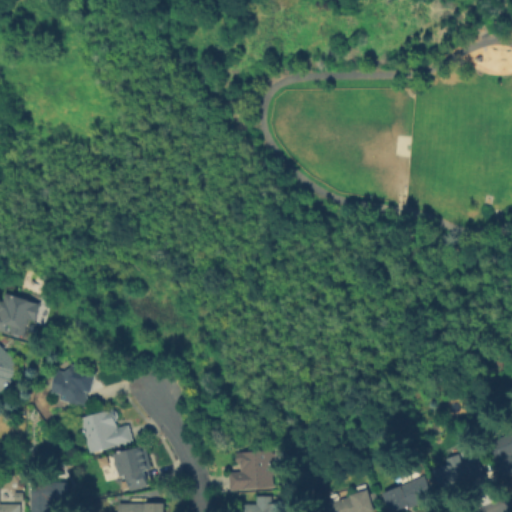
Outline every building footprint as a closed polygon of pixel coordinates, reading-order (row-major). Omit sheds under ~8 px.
[(5,334),(0,332),(0,303),(5,291),(44,306),(37,325),(33,323),(27,339),(7,331),(5,334)] [(0,353),(6,348),(28,372),(0,397),(0,353)] [(91,398),(93,409),(75,412),(73,402),(68,403),(69,395),(55,393),(64,371),(73,374),(77,365),(100,374),(91,398)] [(94,454),(85,419),(116,411),(120,428),(134,425),(138,443),(94,454)] [(511,474),(509,476),(492,449),(511,436),(511,474)] [(118,455),(147,448),(152,470),(145,472),(148,487),(133,491),(130,478),(124,479),(118,455)] [(231,474),(241,473),(239,456),(276,451),(281,486),(233,493),(231,474)] [(436,473),(477,454),(486,474),(446,493),(436,473)] [(35,511),(35,479),(56,479),(56,486),(71,486),(71,504),(56,504),(56,511),(35,511)] [(392,511),(386,496),(427,479),(434,496),(395,511),(392,511)] [(369,490),(376,511),(331,511),(329,504),(369,490)] [(0,511),(0,492),(4,492),(4,506),(22,506),(22,511),(0,511)] [(274,498),(274,507),(286,507),(286,511),(244,511),(244,506),(260,507),(260,497),(274,498)] [(164,511),(164,501),(118,502),(118,511),(164,511)]
